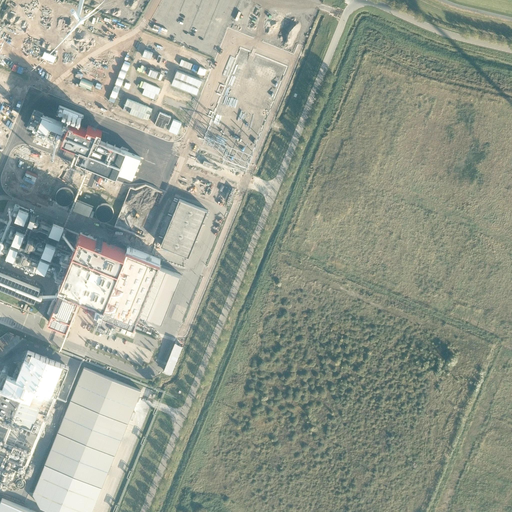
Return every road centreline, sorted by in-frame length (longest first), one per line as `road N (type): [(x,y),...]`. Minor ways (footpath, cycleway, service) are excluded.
road 1 (tertiary): [(181,415),(345,14),(361,0)]
road 2 (tertiary): [(369,0),(438,30),(511,49)]
